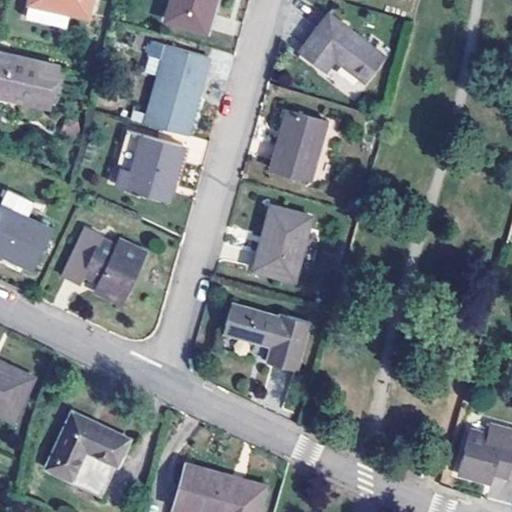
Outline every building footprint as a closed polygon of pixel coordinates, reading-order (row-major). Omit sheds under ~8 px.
[(31,0),(31,2),(89,15),(92,0),(31,0)] [(172,0),(166,20),(209,31),(216,0),(172,0)] [(365,82),(386,54),(329,12),(319,25),(300,49),(326,70),(336,58),(365,82)] [(148,113),(192,125),(211,54),(152,39),(147,55),(163,59),(148,113)] [(0,94),(50,106),(60,65),(0,50),(0,94)] [(272,167),(311,179),(327,120),(288,109),(283,127),(274,159),(272,167)] [(134,191),(170,201),(172,193),(185,144),(158,137),(134,131),(125,168),(139,171),(134,191)] [(120,187),(134,191),(139,171),(125,168),(120,187)] [(0,251),(35,269),(55,230),(27,217),(35,201),(8,188),(0,204),(0,251)] [(257,269),(297,280),(300,268),(310,227),(314,214),(272,203),(261,239),(265,240),(257,269)] [(95,289),(123,302),(147,250),(120,236),(114,248),(101,242),(104,235),(87,227),(65,275),(80,282),(84,275),(99,282),(95,289)] [(267,360),(296,368),(311,319),(282,311),(280,315),(233,301),(224,330),(272,345),(267,360)] [(0,413),(13,420),(34,378),(0,361),(0,413)] [(46,466),(102,493),(129,438),(72,411),(46,466)] [(493,482),(494,477),(497,461),(511,464),(511,462),(511,427),(491,423),(487,436),(471,433),(460,474),(493,482)] [(511,480),(511,462),(511,464),(497,461),(494,477),(511,480)] [(173,511),(259,511),(267,486),(189,462),(173,511)]
